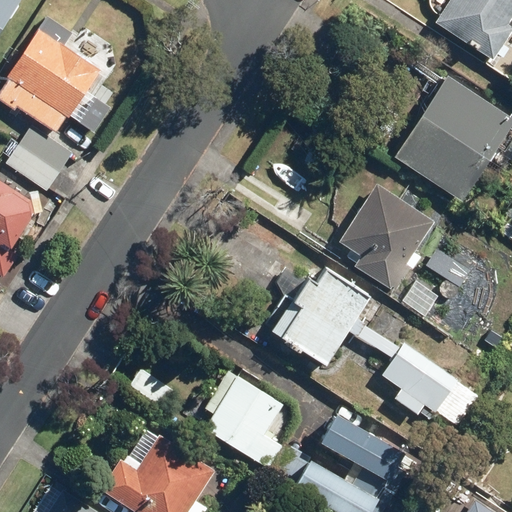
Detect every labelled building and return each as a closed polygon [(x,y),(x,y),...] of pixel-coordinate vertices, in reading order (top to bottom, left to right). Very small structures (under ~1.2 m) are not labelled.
[(0,0),(0,34),(22,0),(0,0)] [(511,9),(511,0),(443,0),(433,15),(492,53),(511,22),(511,20),(507,18),(511,9)] [(58,132),(100,69),(41,30),(0,91),(0,98),(18,110),(21,107),(58,132)] [(511,129),(511,115),(451,75),(396,156),(464,201),(511,129)] [(19,144),(61,171),(74,152),(32,124),(19,144)] [(61,171),(19,144),(7,163),(48,191),(61,171)] [(35,217),(37,213),(33,199),(0,179),(0,178),(0,273),(8,278),(12,271),(44,222),(35,217)] [(436,219),(377,182),(340,239),(362,253),(356,262),(393,286),(436,219)] [(304,206),(279,190),(266,210),(292,227),(304,206)] [(474,271),(438,246),(426,263),(463,288),(474,271)] [(371,292),(327,264),(319,277),(311,272),(295,297),(306,303),(287,332),(327,359),(371,292)] [(458,377),(404,342),(383,374),(437,410),(458,377)] [(176,383),(143,363),(131,382),(164,402),(176,383)] [(285,402),(228,368),(197,421),(254,454),(269,463),(283,441),(267,432),(285,402)] [(391,476),(407,447),(335,408),(319,436),(391,476)] [(137,465),(121,455),(101,485),(120,498),(141,511),(187,511),(217,468),(159,432),(137,465)] [(368,511),(380,493),(313,451),(292,485),(336,511),(368,511)] [(502,511),(458,485),(441,511),(502,511)]
